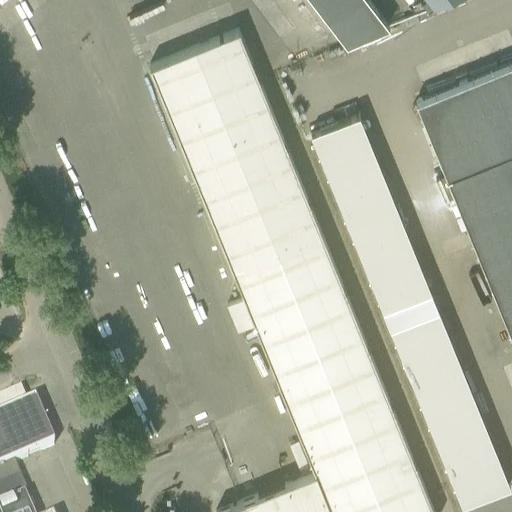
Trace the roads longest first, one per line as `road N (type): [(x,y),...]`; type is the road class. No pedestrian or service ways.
road 1 (unclassified): [(132,511),(60,346)]
road 2 (unclassified): [(60,346),(0,206)]
